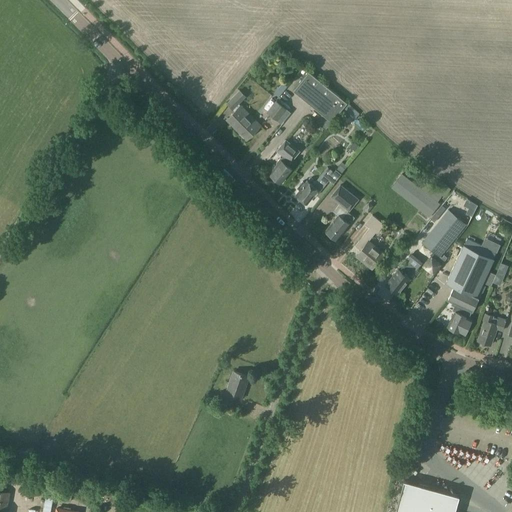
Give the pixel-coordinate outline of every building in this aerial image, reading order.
[(347,102),(309,71),(293,90),(332,121),(347,102)] [(278,94),(285,83),(280,80),(273,91),(278,94)] [(235,110),(227,119),(247,139),(260,125),(238,102),(245,95),(240,90),(227,102),(235,110)] [(286,108),(276,100),(267,112),(277,119),(286,108)] [(268,136),(258,149),(265,155),(276,142),(268,136)] [(300,150),(286,139),(277,150),(284,155),(282,158),(280,157),(276,162),(278,163),(269,173),(271,174),(271,176),(273,178),(275,178),(281,182),(293,168),(288,165),(300,150)] [(342,162),(336,169),(341,174),(345,169),(345,168),(347,166),(342,162)] [(301,189),(297,195),(298,196),(298,199),(299,200),(301,199),(306,203),(314,194),(316,195),(320,190),(319,190),(323,186),(329,178),(334,182),(340,174),(335,169),(333,172),(328,168),(314,185),(307,181),(305,184),(302,181),(298,187),(301,189)] [(402,174),(391,188),(429,218),(439,204),(437,202),(442,195),(422,179),(416,186),(402,174)] [(337,239),(350,223),(342,217),(348,209),(349,209),(358,198),(340,184),(332,195),(340,202),(334,211),(339,214),(326,230),(337,239)] [(458,196),(452,201),(461,210),(467,204),(458,196)] [(305,226),(321,206),(324,208),(327,205),(318,197),(299,221),(305,226)] [(448,210),(422,242),(436,253),(439,255),(440,255),(465,223),(448,210)] [(365,223),(370,227),(368,229),(374,233),(375,232),(377,233),(384,223),(372,214),(365,223)] [(355,224),(346,234),(349,237),(358,226),(355,224)] [(356,246),(361,250),(357,256),(372,268),(384,253),(368,241),(374,233),(368,229),(356,245),(356,246)] [(496,252),(468,239),(465,246),(464,246),(446,283),(454,286),(448,299),(453,301),(451,304),(455,306),(453,310),(455,311),(448,326),(464,334),(471,319),(468,317),(472,310),(478,297),(480,298),(485,286),(482,284),(493,260),(493,259),(496,252)] [(416,270),(423,262),(411,252),(404,261),(406,262),(400,269),(399,268),(386,284),(397,292),(410,277),(409,277),(415,269),(416,270)] [(431,255),(423,264),(432,272),(433,270),(436,273),(447,256),(444,254),(442,256),(440,255),(439,255),(436,253),(435,254),(434,253),(432,256),(431,255)] [(505,276),(497,273),(492,284),(500,287),(505,276)] [(498,317),(498,318),(492,317),(493,315),(487,313),(478,340),(490,344),(495,330),(495,331),(496,328),(502,330),(506,320),(498,317)] [(234,396),(241,399),(250,376),(233,370),(226,392),(223,392),(220,400),(231,404),(234,396)] [(0,481),(16,485),(19,472),(0,468),(0,481)] [(74,484),(26,474),(23,492),(71,501),(74,484)] [(454,511),(459,495),(404,480),(395,511),(454,511)] [(0,511),(6,511),(10,492),(0,489),(0,511)] [(82,491),(80,503),(87,504),(89,492),(82,491)]
